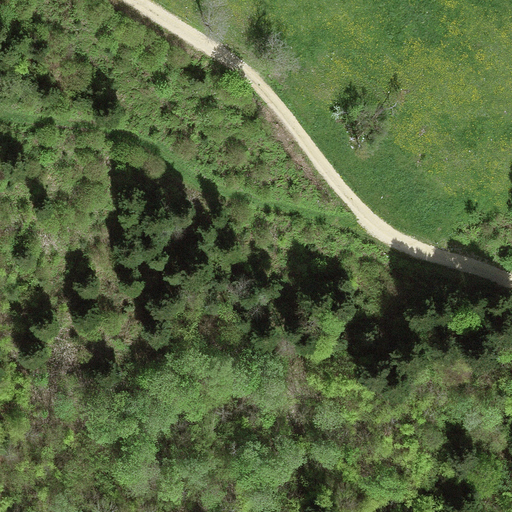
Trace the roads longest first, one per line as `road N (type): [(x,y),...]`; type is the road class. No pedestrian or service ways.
road 1 (track): [(134,0),(253,76),(377,223),(416,246),(511,280)]
road 2 (track): [(0,112),(94,123),(151,146),(204,183),(389,230)]
